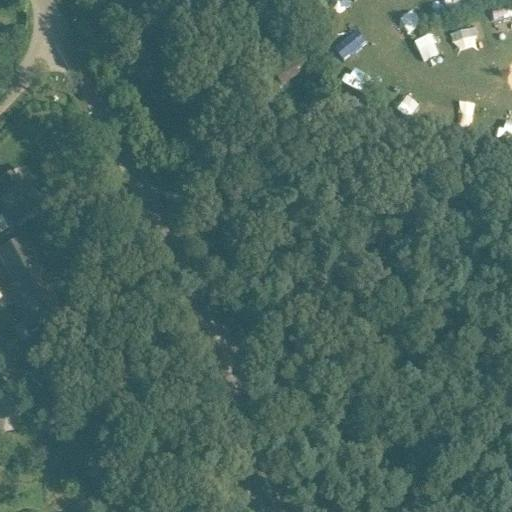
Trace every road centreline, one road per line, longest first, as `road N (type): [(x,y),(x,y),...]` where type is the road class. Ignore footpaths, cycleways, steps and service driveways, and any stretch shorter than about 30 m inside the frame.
road 1 (unclassified): [(264,511),(194,300),(63,38)]
road 2 (track): [(511,453),(430,431),(194,300)]
